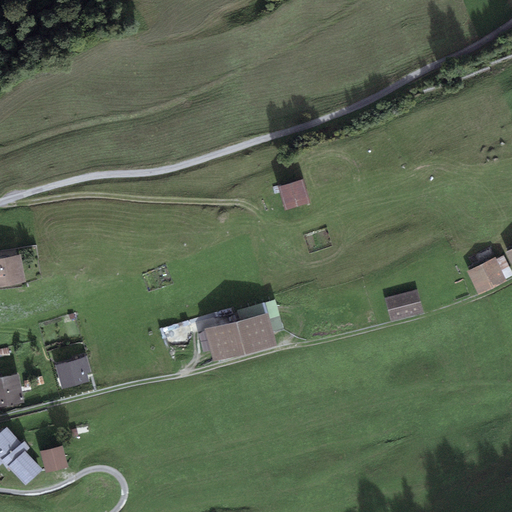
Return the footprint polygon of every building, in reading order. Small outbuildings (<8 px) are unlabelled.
[(308,180),(279,186),(284,209),(313,203),(308,180)] [(511,248),(503,253),(511,270),(511,248)] [(491,257),(465,271),(479,296),(505,282),(491,257)] [(23,265),(0,267),(0,291),(26,289),(23,265)] [(419,291),(387,298),(391,319),(424,312),(419,291)] [(274,315),(211,328),(218,361),(281,347),(274,315)] [(83,362),(58,365),(61,390),(86,386),(83,362)] [(17,374),(0,377),(0,405),(22,400),(17,374)] [(9,430),(0,437),(0,467),(24,448),(9,430)] [(62,443),(40,449),(46,471),(68,465),(62,443)] [(44,473),(26,455),(11,470),(28,488),(44,473)]
